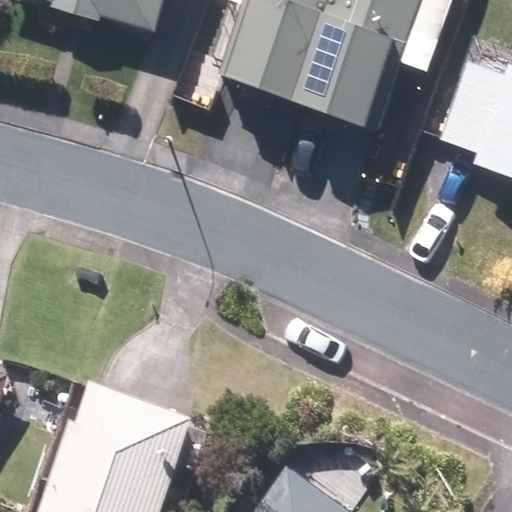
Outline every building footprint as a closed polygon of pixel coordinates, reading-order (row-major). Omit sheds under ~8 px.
[(41,0),(59,5),(57,11),(102,24),(104,18),(158,34),(168,0),(41,0)] [(377,136),(427,0),(252,0),(223,79),(377,136)] [(482,155),(477,168),(511,180),(511,73),(511,74),(507,85),(474,73),(448,143),(482,155)] [(0,419),(12,381),(0,376),(0,419)] [(164,511),(196,423),(98,388),(83,432),(75,429),(46,511),(164,511)] [(345,511),(289,472),(259,511),(345,511)]
